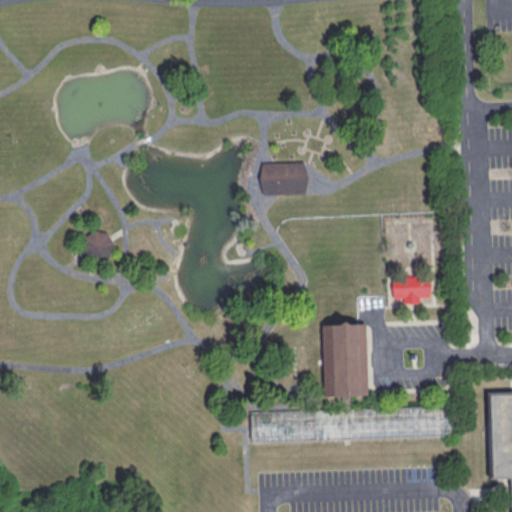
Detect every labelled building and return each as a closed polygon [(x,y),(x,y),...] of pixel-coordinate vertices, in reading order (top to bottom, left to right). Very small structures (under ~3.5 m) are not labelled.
[(261,165),(305,164),(305,178),(306,193),(262,193),(261,165)] [(85,237),(81,250),(84,254),(89,260),(101,263),(111,255),(114,244),(111,239),(107,234),(95,230),(85,237)] [(394,298),(393,278),(432,277),(433,296),(420,297),(420,304),(406,305),(405,297),(394,298)] [(321,325),(365,324),(367,394),(323,396),(321,325)] [(286,347),(302,346),(304,382),(287,382),(286,347)] [(511,511),(510,511),(509,479),(494,480),(490,396),(511,394),(511,511)] [(250,441),(249,412),(450,406),(451,435),(250,441)]
